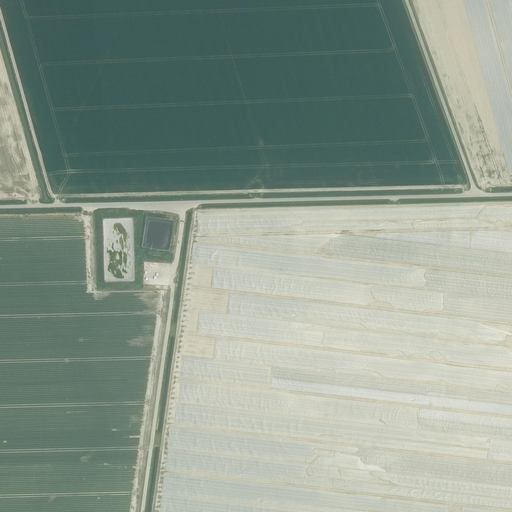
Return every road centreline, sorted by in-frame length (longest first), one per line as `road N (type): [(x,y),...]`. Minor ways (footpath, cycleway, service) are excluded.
road 1 (unclassified): [(0,208),(511,195)]
road 2 (track): [(142,511),(185,203)]
road 3 (track): [(476,195),(406,0)]
